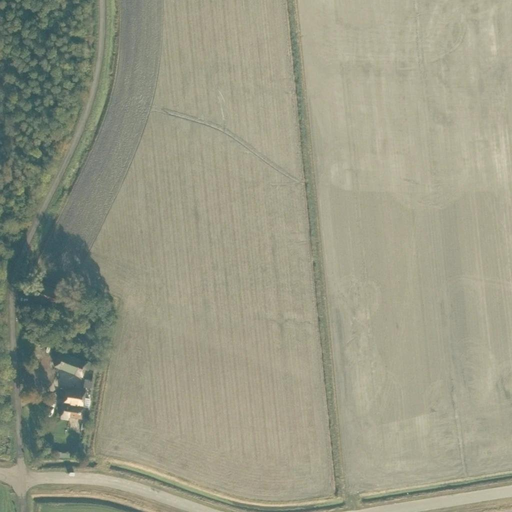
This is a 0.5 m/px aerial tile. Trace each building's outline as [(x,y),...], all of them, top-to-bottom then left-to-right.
[(47,302),(54,304),(58,293),(55,292),(55,290),(39,284),(33,299),(47,304),(47,302)] [(29,309),(40,313),(43,306),(32,302),(29,309)] [(54,366),(81,377),(85,368),(87,361),(59,351),(54,366)] [(93,371),(95,365),(87,361),(85,368),(93,371)] [(91,389),(92,380),(84,379),(83,388),(91,389)] [(64,387),(59,419),(68,420),(69,417),(81,419),(83,407),(88,408),(89,405),(90,402),(89,399),(84,398),(86,390),(64,387)]
